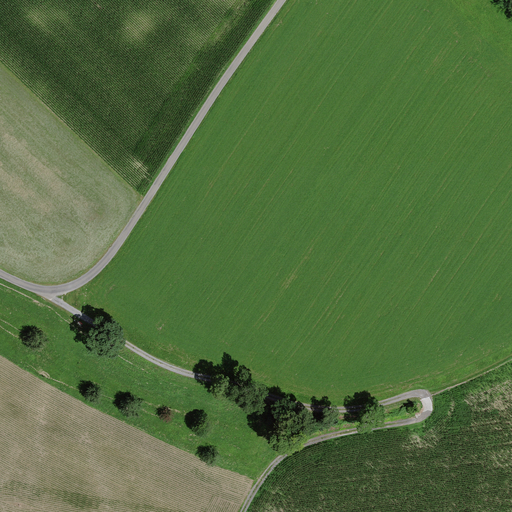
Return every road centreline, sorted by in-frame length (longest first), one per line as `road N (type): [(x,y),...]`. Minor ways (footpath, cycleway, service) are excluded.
road 1 (track): [(39,290),(182,372),(334,405),(415,392),(430,398),(420,418),(283,452),(244,511)]
road 2 (unclassified): [(281,0),(107,258),(63,289),(39,290),(0,273)]
